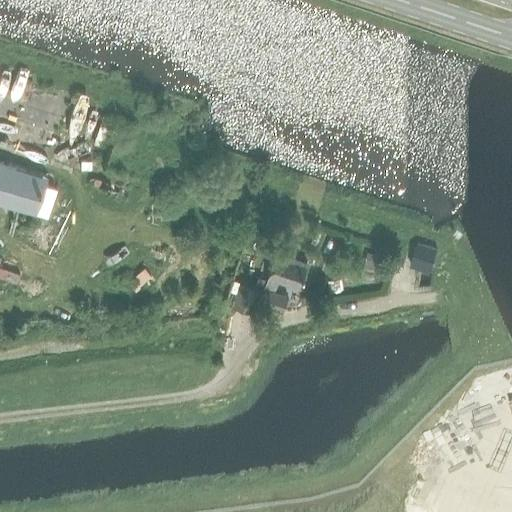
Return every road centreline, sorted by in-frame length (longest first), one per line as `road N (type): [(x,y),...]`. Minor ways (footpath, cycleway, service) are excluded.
road 1 (unclassified): [(0,354),(439,297)]
road 2 (track): [(269,319),(211,392),(0,422)]
road 3 (secondary): [(511,40),(388,0)]
